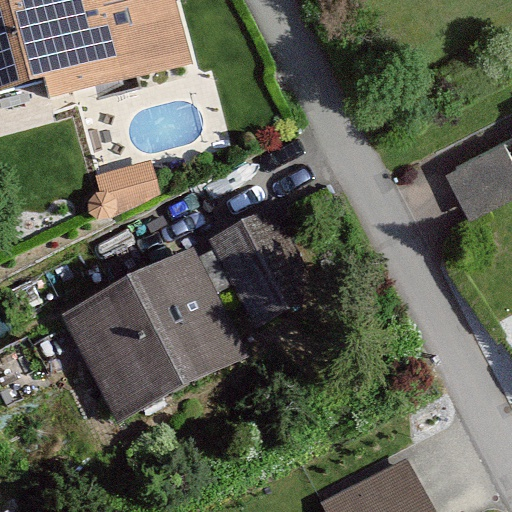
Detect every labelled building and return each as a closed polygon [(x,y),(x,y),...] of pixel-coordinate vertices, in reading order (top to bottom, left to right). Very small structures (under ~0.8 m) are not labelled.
[(130,0),(7,0),(0,2),(0,95),(52,81),(58,103),(198,65),(180,0),(143,0),(132,3),(130,0)] [(44,96),(0,103),(0,125),(48,117),(44,96)] [(511,139),(455,170),(477,212),(511,194),(511,139)] [(121,210),(163,198),(154,169),(113,181),(121,210)] [(201,242),(70,314),(132,425),(262,353),(201,242)] [(333,511),(441,511),(414,460),(330,505),(333,511)]
